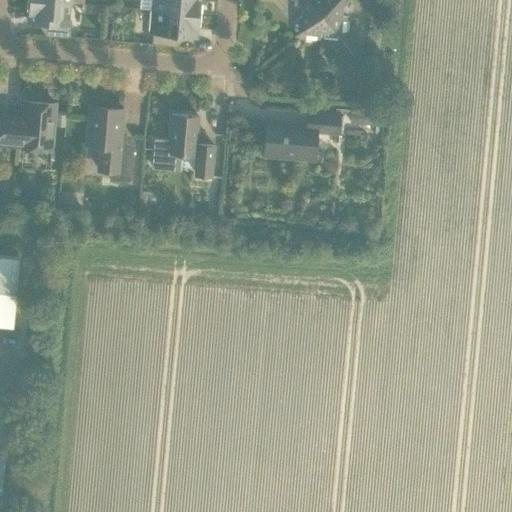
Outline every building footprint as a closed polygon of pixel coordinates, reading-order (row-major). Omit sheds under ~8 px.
[(68,3),(35,0),(30,0),(29,21),(46,23),(45,35),(70,37),(71,24),(66,24),(68,3)] [(153,0),(152,10),(197,14),(198,0),(153,0)] [(292,24),(290,41),(322,44),(323,35),(338,36),(345,46),(346,46),(347,32),(348,21),(348,18),(340,17),(341,10),(350,2),(350,0),(293,0),(293,6),(302,6),(301,16),(292,24)] [(105,8),(104,23),(113,24),(114,9),(105,8)] [(197,14),(152,10),(150,32),(153,33),(152,45),(177,47),(178,35),(195,36),(197,14)] [(22,148),(51,150),(55,104),(25,102),(24,118),(0,116),(0,144),(22,146),(22,148)] [(120,145),(123,110),(90,107),(87,145),(101,147),(99,171),(111,172),(110,180),(131,182),(134,146),(120,145)] [(338,134),(339,115),(308,112),(307,125),(267,122),(264,156),(314,160),(316,132),(338,134)] [(385,115),(353,112),(352,123),(384,126),(385,115)] [(196,145),(199,117),(172,114),(170,141),(154,140),(152,166),(175,168),(177,154),(199,156),(197,176),(211,177),(214,146),(196,145)] [(56,115),(55,126),(65,127),(66,115),(56,115)] [(0,325),(13,327),(19,258),(0,255),(0,325)]
